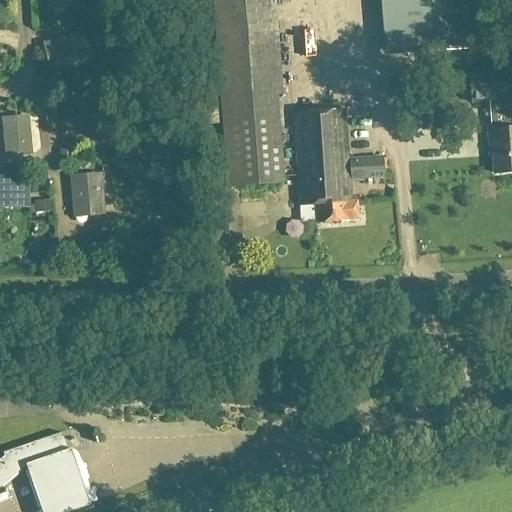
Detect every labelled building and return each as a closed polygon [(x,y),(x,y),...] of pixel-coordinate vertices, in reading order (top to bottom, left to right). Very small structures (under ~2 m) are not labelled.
[(278,70),(277,47),(273,0),(213,0),(227,187),(281,183),(273,70),(278,70)] [(466,0),(388,0),(393,57),(471,51),(466,0)] [(286,23),(291,52),(302,50),(297,21),(286,23)] [(89,63),(82,35),(52,43),(60,71),(89,63)] [(511,68),(469,71),(471,103),(490,102),(511,100),(511,68)] [(96,107),(65,106),(65,135),(96,136),(96,107)] [(315,206),(317,224),(348,222),(348,221),(358,221),(357,202),(350,202),(344,111),(294,114),(300,207),(315,206)] [(6,157),(31,155),(28,120),(5,122),(6,135),(4,136),(6,157)] [(511,129),(489,131),(490,149),(493,149),(495,175),(511,173),(511,129)] [(100,177),(71,179),(74,210),(103,208),(100,177)] [(0,178),(0,207),(15,207),(15,195),(28,195),(28,179),(0,178)] [(269,192),(246,194),(247,221),(271,219),(269,192)] [(0,461),(0,489),(22,470),(69,454),(62,434),(3,454),(4,458),(0,461)]
